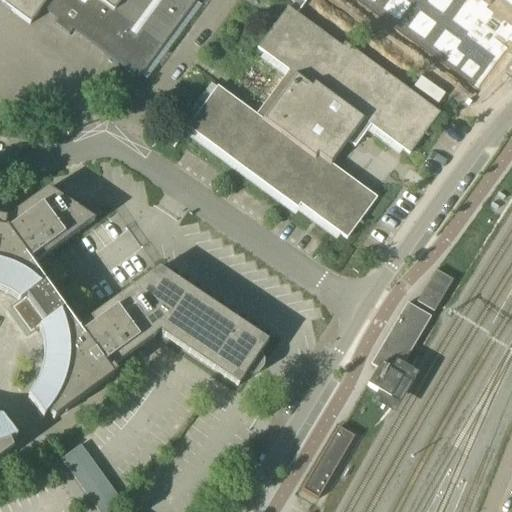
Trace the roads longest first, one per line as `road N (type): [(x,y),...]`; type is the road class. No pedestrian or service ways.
road 1 (unclassified): [(362,309),(121,151)]
road 2 (unclassified): [(511,112),(481,141),(362,309)]
road 3 (unclassified): [(362,309),(241,511)]
road 4 (unknown): [(501,122),(347,0)]
road 5 (unclassified): [(121,151),(228,0)]
road 6 (unclassified): [(121,151),(0,154)]
